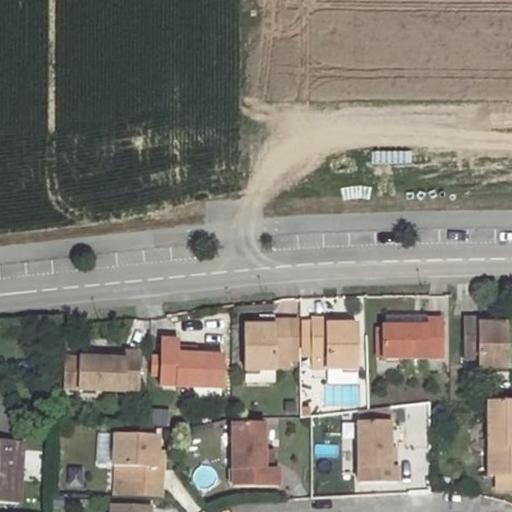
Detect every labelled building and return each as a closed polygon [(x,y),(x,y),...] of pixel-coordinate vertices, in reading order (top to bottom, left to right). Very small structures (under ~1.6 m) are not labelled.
[(435,313),(418,313),(418,322),(403,322),(385,323),(386,354),(435,353),(435,313)] [(418,322),(418,313),(404,313),(403,322),(418,322)] [(267,323),(250,323),(251,372),(270,371),(270,358),(283,358),(282,316),(269,316),(267,323)] [(325,317),(308,317),(308,358),(323,357),(323,370),(355,370),(355,323),(325,324),(325,317)] [(486,317),(470,318),(469,356),(485,355),(486,366),(510,365),(510,321),(486,322),(486,317)] [(169,357),(169,374),(168,386),(224,386),(225,355),(202,355),(188,355),(188,344),(169,344),(169,357)] [(202,344),(188,344),(188,355),(202,355),(202,344)] [(109,360),(90,360),(89,393),(140,394),(142,351),(126,351),(125,361),(109,360)] [(109,351),(109,360),(125,361),(126,351),(109,351)] [(169,374),(169,357),(159,357),(159,374),(169,374)] [(89,393),(90,360),(74,359),(72,393),(89,393)] [(511,411),(489,411),(488,475),(500,475),(501,490),(511,489),(511,411)] [(406,461),(401,461),(390,461),(390,438),(390,416),(361,416),(360,478),(406,480),(406,461)] [(290,468),(286,468),(275,469),(274,446),(273,423),(245,424),(244,486),(290,487),(290,468)] [(105,463),(120,464),(133,464),(133,478),(170,478),(170,465),(164,465),(163,437),(106,436),(105,463)] [(400,439),(390,438),(390,461),(401,461),(400,439)] [(285,446),(274,446),(275,469),(286,468),(285,446)] [(0,506),(24,507),(24,451),(0,449),(0,506)] [(120,464),(119,478),(133,478),(133,464),(120,464)] [(169,497),(170,478),(133,478),(119,478),(119,496),(169,497)]
